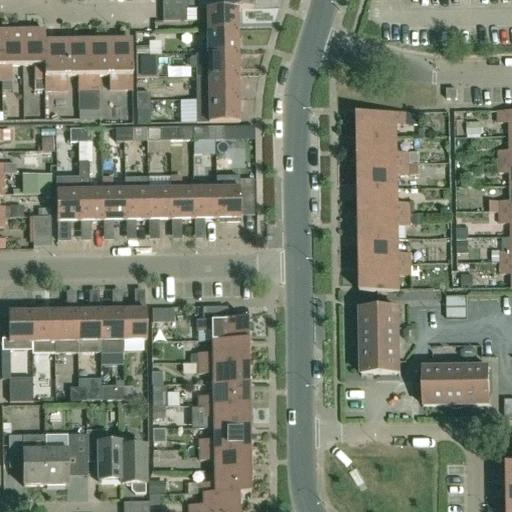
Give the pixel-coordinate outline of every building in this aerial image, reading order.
[(161,0),(162,11),(187,11),(186,0),(161,0)] [(206,10),(222,10),(236,10),(236,11),(253,10),(252,0),(221,0),(222,10),(206,10)] [(206,33),(236,33),(236,11),(236,10),(222,10),(206,10),(206,33)] [(161,11),(162,23),(185,23),(185,11),(187,11),(162,11),(161,11)] [(22,32),(22,68),(34,67),(34,92),(44,92),(43,31),(22,32)] [(43,31),(44,92),(44,93),(66,93),(65,43),(45,43),(44,31),(43,31)] [(0,32),(0,33),(1,82),(12,82),(11,68),(22,68),(22,32),(0,32)] [(195,56),(195,57),(237,56),(236,33),(206,33),(207,56),(195,56)] [(109,42),(110,92),(132,92),(131,41),(109,42)] [(65,43),(66,93),(67,93),(67,78),(78,78),(78,112),(88,112),(87,42),(65,43)] [(87,42),(88,112),(99,112),(98,78),(109,78),(109,92),(110,92),(109,42),(87,42)] [(135,49),(135,58),(156,58),(148,57),(148,49),(135,49)] [(237,56),(195,57),(195,79),(237,79),(237,56)] [(156,58),(135,58),(135,80),(157,80),(156,58)] [(195,79),(195,102),(238,101),(237,79),(195,79)] [(456,91),(446,91),(446,101),(456,101),(456,91)] [(135,94),(135,104),(149,103),(149,94),(135,94)] [(196,125),(238,124),(238,101),(195,102),(196,125)] [(509,126),(509,139),(511,138),(511,113),(497,114),(497,126),(509,126)] [(357,141),(397,140),(397,128),(408,128),(408,115),(356,116),(357,141)] [(482,128),(461,128),(461,139),(482,139),(482,128)] [(192,143),(206,142),(205,129),(192,130),(192,143)] [(214,142),(214,129),(205,129),(206,142),(214,142)] [(222,129),(214,129),(214,142),(222,142),(222,129)] [(146,143),(160,143),(160,130),(146,130),(146,143)] [(169,130),(160,130),(160,143),(169,143),(169,130)] [(192,130),(176,130),(169,130),(169,143),(192,143),(192,130)] [(77,144),(77,131),(69,132),(69,145),(77,144)] [(85,144),(85,131),(77,131),(77,144),(85,144)] [(124,143),(123,131),(114,131),(115,144),(124,143)] [(511,164),(511,138),(509,139),(509,153),(497,153),(498,164),(511,164)] [(357,167),(409,166),(409,155),(397,155),(397,140),(357,141),(357,167)] [(79,193),(78,193),(79,223),(102,223),(101,192),(89,192),(89,164),(79,164),(79,193)] [(511,189),(511,164),(498,164),(498,176),(509,176),(510,190),(511,189)] [(409,166),(357,167),(358,192),(398,191),(398,178),(419,177),(419,166),(409,166)] [(50,178),(35,178),(35,196),(50,196),(50,178)] [(170,221),(194,221),(193,191),(181,191),(180,178),(170,178),(170,179),(170,221)] [(124,180),(125,192),(125,222),(148,222),(147,179),(124,180)] [(170,179),(147,179),(148,222),(170,221),(170,179)] [(102,223),(112,222),(125,222),(125,192),(112,192),(112,180),(102,180),(102,192),(101,192),(102,223)] [(56,223),(79,223),(78,193),(77,184),(58,184),(58,193),(56,193),(56,223)] [(511,215),(511,189),(510,190),(510,204),(489,204),(489,214),(499,214),(499,215),(511,215)] [(216,190),(193,191),(194,221),(216,221),(216,190)] [(240,190),(216,190),(216,221),(226,220),(226,225),(240,224),(240,190)] [(358,217),(410,217),(410,205),(398,205),(398,191),(358,192),(358,217)] [(511,240),(511,215),(499,215),(499,227),(510,227),(510,240),(511,240)] [(359,243),(399,242),(399,229),(410,228),(410,217),(358,217),(359,243)] [(50,219),(32,219),(33,245),(51,245),(50,219)] [(499,254),(499,266),(511,265),(511,240),(510,240),(511,254),(499,254)] [(0,252),(14,252),(14,241),(0,241),(0,252)] [(359,268),(411,267),(410,255),(399,256),(399,242),(359,243),(359,268)] [(511,291),(511,265),(499,266),(499,277),(511,277),(511,291)] [(360,294),(400,293),(400,279),(411,279),(411,267),(359,268),(360,294)] [(173,287),(175,307),(184,306),(183,286),(173,287)] [(447,321),(467,321),(466,297),(446,298),(447,321)] [(360,309),(360,336),(359,337),(358,339),(358,340),(358,342),(358,344),(358,345),(358,347),(359,349),(360,350),(361,379),(362,379),(362,377),(398,376),(398,379),(399,379),(398,308),(397,308),(397,311),(361,312),(361,309),(360,309)] [(224,309),(205,310),(205,322),(225,321),(224,309)] [(122,343),(121,312),(99,313),(99,343),(99,354),(122,354),(122,343)] [(122,312),(121,312),(122,343),(146,342),(146,312),(122,312)] [(30,314),(30,352),(32,352),(32,356),(54,356),(53,313),(30,314)] [(77,355),(76,313),(53,313),(54,356),(77,355)] [(99,343),(99,313),(76,313),(77,355),(99,355),(99,354),(99,343)] [(2,353),(30,352),(30,314),(8,314),(8,341),(2,341),(2,353)] [(212,344),(248,343),(247,321),(225,321),(205,322),(197,322),(197,333),(212,333),(212,344)] [(248,365),(248,343),(212,344),(212,355),(198,355),(198,366),(248,365)] [(248,387),(248,365),(198,366),(198,376),(212,376),(212,387),(248,387)] [(463,409),(465,408),(491,408),(491,406),(489,406),(488,371),(491,370),(491,369),(420,370),(420,371),(423,371),(424,407),(421,408),(421,409),(448,408),(449,409),(451,410),(453,411),(455,411),(457,411),(459,411),(461,410),(463,409)] [(8,392),(31,392),(31,380),(8,381),(8,392)] [(249,408),(248,387),(212,387),(213,398),(198,398),(198,409),(249,408)] [(115,389),(115,402),(123,402),(123,389),(115,389)] [(131,389),(123,389),(123,402),(131,402),(131,389)] [(69,403),(77,403),(77,390),(69,390),(69,403)] [(77,403),(86,403),(85,390),(77,390),(77,403)] [(31,392),(8,392),(9,404),(31,404),(31,392)] [(213,430),(249,430),(249,408),(198,409),(199,419),(213,419),(213,430)] [(165,430),(153,430),(153,444),(165,444),(165,430)] [(249,452),(249,430),(213,430),(213,441),(199,442),(199,452),(249,452)] [(121,449),(121,444),(105,445),(105,433),(85,434),(85,438),(86,459),(97,459),(97,484),(121,483),(121,449)] [(22,488),(44,488),(43,438),(8,439),(8,448),(21,448),(22,488)] [(85,438),(43,438),(44,488),(66,488),(66,459),(86,459),(85,438)] [(144,448),(121,449),(121,483),(121,487),(130,486),(130,493),(134,497),(145,497),(144,448)] [(250,473),(249,452),(199,452),(199,462),(214,462),(214,474),(250,473)] [(250,495),(250,473),(214,474),(214,485),(200,485),(200,496),(203,496),(238,495),(250,495)] [(238,511),(238,495),(203,496),(203,507),(188,507),(188,511),(238,511)]
